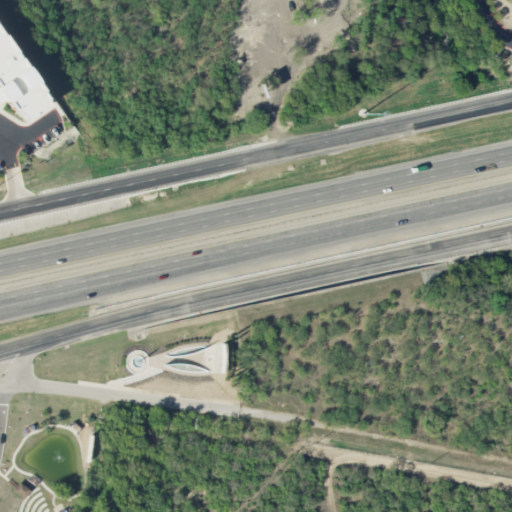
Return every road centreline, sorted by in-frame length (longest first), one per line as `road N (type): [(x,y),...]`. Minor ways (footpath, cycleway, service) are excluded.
road 1 (secondary): [(0,355),(511,233)]
road 2 (secondary): [(511,106),(0,217)]
road 3 (motorway): [(511,164),(0,273)]
road 4 (residential): [(6,391),(299,423),(511,466)]
road 5 (motorway): [(139,275),(247,261),(511,201)]
road 6 (motorway): [(0,313),(139,275)]
road 7 (motorway): [(0,305),(139,275)]
